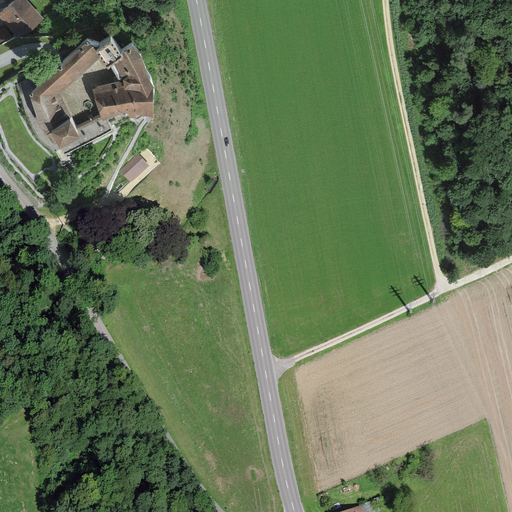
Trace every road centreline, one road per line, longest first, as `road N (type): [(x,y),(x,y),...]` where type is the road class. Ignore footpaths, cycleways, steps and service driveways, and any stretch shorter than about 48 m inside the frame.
road 1 (tertiary): [(295,511),(197,0)]
road 2 (unclassified): [(0,173),(217,511)]
road 3 (track): [(383,0),(440,289)]
road 4 (track): [(265,369),(511,258)]
